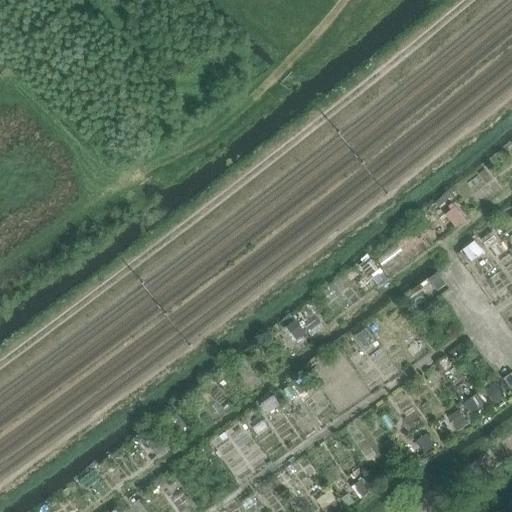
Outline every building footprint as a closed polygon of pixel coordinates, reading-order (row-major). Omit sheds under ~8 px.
[(452,210),(446,215),(456,228),(465,220),(452,204),(449,207),(452,210)] [(491,233),(481,240),(487,248),(497,241),(491,233)] [(474,241),(463,250),(472,262),(484,254),(474,241)] [(370,257),(360,265),(369,276),(379,268),(370,257)] [(438,273),(430,279),(437,289),(445,283),(438,273)] [(318,319),(306,328),(312,336),(324,327),(318,319)] [(296,321),(286,328),(295,341),(305,334),(296,321)] [(366,329),(355,337),(364,350),(376,342),(366,329)] [(511,370),(502,377),(511,391),(511,390),(511,370)] [(305,376),(295,384),(302,393),(312,386),(305,376)] [(208,392),(200,399),(207,409),(216,402),(208,392)] [(479,394),(466,403),(474,415),(487,406),(479,394)] [(460,411),(450,418),(459,431),(469,425),(460,411)] [(153,432),(144,438),(157,456),(166,449),(153,432)] [(427,434),(419,440),(427,451),(435,446),(427,434)] [(394,458),(383,465),(390,476),(401,468),(394,458)] [(362,479),(354,485),(362,497),(370,491),(362,479)] [(252,496),(242,503),(246,509),(257,502),(252,496)] [(340,511),(335,503),(323,511),(322,511),(340,511)]
